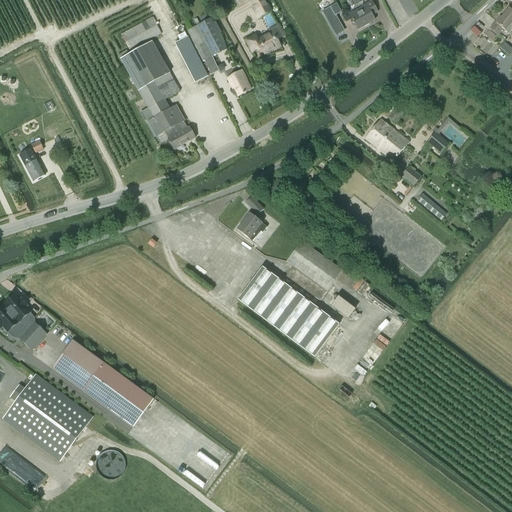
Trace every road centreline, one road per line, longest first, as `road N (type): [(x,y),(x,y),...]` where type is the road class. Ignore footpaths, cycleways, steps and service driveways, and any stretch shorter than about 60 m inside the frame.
road 1 (track): [(124,195),(23,0)]
road 2 (tertiary): [(147,188),(263,133),(319,96)]
road 3 (tertiary): [(0,232),(147,188)]
road 4 (tertiary): [(319,96),(421,19)]
